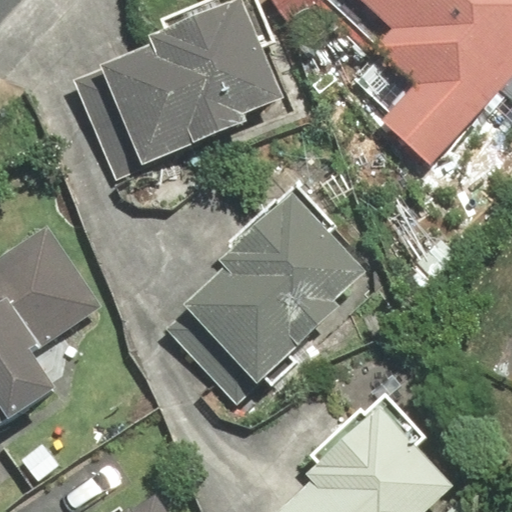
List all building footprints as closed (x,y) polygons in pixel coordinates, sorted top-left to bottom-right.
[(246,0),(105,59),(150,166),(292,106),(246,0)] [(390,120),(434,164),(511,85),(511,0),(363,0),(399,35),(385,49),(422,86),(390,120)] [(306,202),(192,305),(263,384),(378,280),(306,202)] [(52,225),(0,257),(0,434),(63,395),(36,353),(105,309),(52,225)] [(270,511),(445,511),(464,496),(388,409),(270,511)] [(171,511),(161,496),(135,511),(171,511)]
